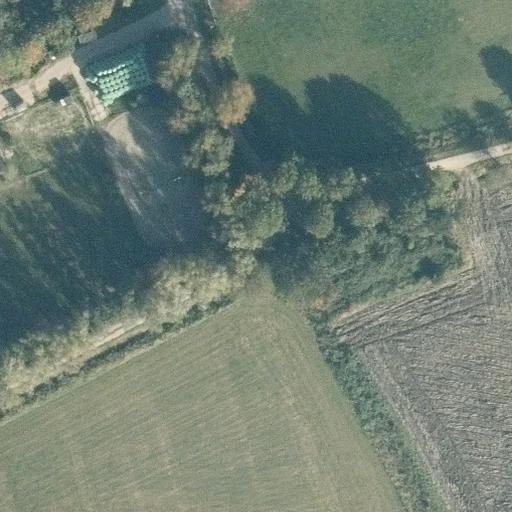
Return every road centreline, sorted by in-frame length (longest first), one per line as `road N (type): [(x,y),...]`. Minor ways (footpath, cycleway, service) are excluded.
road 1 (residential): [(0,384),(237,272),(283,218),(292,192),(265,178),(249,155),(185,0)]
road 2 (track): [(292,192),(511,146)]
